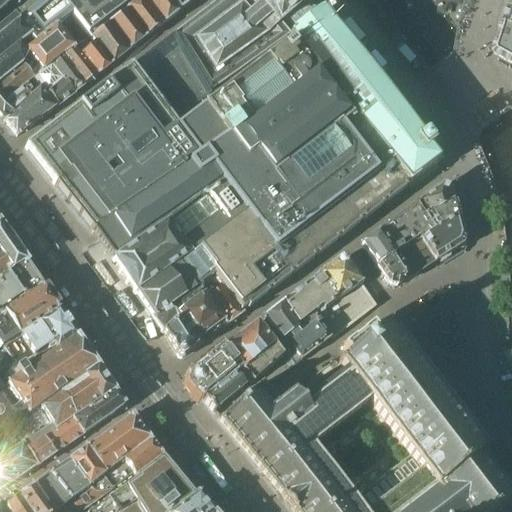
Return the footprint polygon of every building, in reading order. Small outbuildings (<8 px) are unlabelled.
[(0,0),(0,12),(13,0),(0,0)] [(44,0),(26,15),(41,33),(44,36),(55,28),(56,29),(56,28),(68,43),(85,30),(105,14),(110,23),(123,12),(118,4),(114,0),(44,0)] [(140,0),(114,0),(123,12),(124,11),(145,40),(161,28),(161,27),(140,0)] [(140,0),(161,27),(179,14),(171,3),(174,0),(187,0),(191,5),(197,0),(140,0)] [(179,14),(191,5),(187,0),(174,0),(171,3),(179,14)] [(279,25),(303,5),(307,1),(306,0),(220,0),(172,36),(208,94),(277,46),(289,38),(279,25)] [(509,11),(508,11),(474,0),(465,0),(461,14),(478,20),(504,28),(509,11)] [(511,0),(474,0),(508,11),(509,9),(510,9),(511,0)] [(110,23),(107,25),(129,53),(136,47),(145,40),(124,11),(123,12),(110,23)] [(112,65),(129,53),(107,25),(110,23),(105,14),(85,30),(112,65)] [(478,48),(494,58),(498,46),(504,28),(461,14),(459,22),(478,48)] [(42,38),(44,36),(26,15),(16,23),(13,18),(0,28),(0,82),(20,67),(23,56),(21,54),(23,53),(42,38)] [(403,191),(436,166),(437,165),(437,164),(436,164),(435,163),(436,162),(394,105),(382,90),(375,82),(366,70),(348,48),(330,28),(329,27),(328,27),(319,15),(289,38),(277,46),(280,51),(200,112),(217,133),(216,134),(224,143),(91,233),(111,262),(165,223),(180,244),(187,255),(180,260),(184,265),(177,270),(173,264),(164,271),(183,299),(197,288),(211,278),(240,317),(305,267),(404,192),(403,191)] [(24,86),(32,80),(49,67),(60,59),(66,54),(66,55),(73,50),(68,43),(56,28),(56,29),(55,28),(44,36),(42,38),(23,53),(21,54),(23,56),(20,67),(0,82),(0,119),(2,122),(33,97),(24,86)] [(511,30),(504,28),(498,46),(495,55),(498,60),(511,67),(511,30)] [(96,77),(112,65),(85,30),(68,43),(73,50),(79,46),(82,50),(78,53),(96,77)] [(208,94),(172,36),(129,69),(171,124),(209,95),(208,94)] [(78,53),(82,50),(79,46),(73,50),(66,55),(66,54),(60,59),(83,88),(96,77),(78,53)] [(60,59),(49,67),(71,97),(83,88),(60,59)] [(71,97),(49,67),(32,80),(40,91),(54,110),(71,97)] [(175,130),(171,124),(129,69),(62,120),(24,149),(90,233),(224,143),(216,134),(217,133),(200,112),(175,130)] [(40,91),(33,97),(2,122),(16,139),(54,110),(40,91)] [(446,201),(450,198),(447,190),(446,189),(445,188),(443,188),(442,188),(440,188),(441,188),(415,206),(426,222),(435,217),(432,213),(447,203),(446,201)] [(451,204),(450,198),(446,201),(447,203),(432,213),(435,217),(426,222),(434,233),(456,221),(451,204)] [(434,233),(426,222),(415,206),(399,218),(378,234),(393,256),(420,241),(434,233)] [(456,221),(434,233),(420,241),(436,264),(457,250),(457,251),(460,248),(461,242),(456,221)] [(187,255),(180,244),(165,223),(111,262),(112,262),(111,262),(121,277),(132,293),(164,271),(173,264),(177,270),(184,265),(180,260),(187,255)] [(0,281),(24,266),(0,231),(0,281)] [(393,256),(378,234),(362,245),(363,249),(376,269),(394,258),(393,256)] [(436,264),(420,241),(393,256),(394,258),(408,280),(432,264),(434,266),(435,265),(436,264)] [(394,258),(376,269),(376,270),(388,288),(394,290),(408,280),(394,258)] [(359,286),(345,264),(344,263),(343,262),(342,262),(341,261),(340,261),(339,261),(338,262),(314,279),(323,292),(320,295),(330,308),(359,286)] [(0,314),(40,288),(24,266),(0,281),(0,314)] [(166,311),(183,299),(164,271),(132,293),(161,336),(175,358),(178,362),(197,348),(166,311)] [(211,278),(197,288),(226,327),(240,317),(211,278)] [(323,292),(314,279),(280,306),(296,327),(312,315),(315,319),(330,308),(320,295),(323,292)] [(315,319),(314,320),(326,336),(329,340),(330,341),(330,342),(363,317),(375,308),(368,299),(359,286),(330,308),(315,319)] [(40,288),(0,314),(0,349),(2,348),(56,312),(40,288)] [(197,288),(183,299),(166,311),(197,348),(226,327),(197,288)] [(296,327),(280,306),(263,320),(267,324),(266,325),(279,342),(276,344),(284,355),(290,350),(300,363),(309,356),(330,341),(329,340),(326,336),(314,320),(315,319),(312,315),(296,327)] [(55,352),(75,338),(56,312),(2,348),(12,364),(9,365),(13,371),(46,348),(49,352),(53,349),(55,352)] [(284,359),(261,329),(259,330),(255,325),(222,350),(240,373),(245,379),(251,386),(252,386),(252,385),(258,379),(259,379),(262,377),(281,361),(284,359)] [(279,342),(266,325),(261,329),(284,359),(286,357),(284,355),(276,344),(279,342)] [(308,401),(301,406),(292,394),(276,406),(260,387),(219,422),(278,493),(284,501),(284,502),(283,502),(285,505),(286,504),(290,510),(289,510),(290,511),(291,511),(292,511),(291,511),(500,511),(501,511),(500,509),(499,507),(510,499),(478,457),(484,452),(387,326),(386,327),(377,334),(371,326),(342,348),(348,356),(338,364),(344,373),(337,378),(336,376),(334,377),(336,379),(330,383),(329,382),(327,383),(329,385),(323,389),(322,387),(320,388),(322,390),(316,394),(315,392),(313,394),(315,395),(309,400),(308,398),(306,399),(308,401)] [(0,430),(27,417),(37,410),(96,369),(76,340),(75,338),(55,352),(53,349),(49,352),(46,348),(13,371),(19,380),(0,392),(0,430)] [(236,376),(240,373),(222,350),(191,375),(189,377),(188,378),(188,379),(187,381),(187,382),(187,384),(188,385),(202,403),(203,402),(233,378),(236,376)] [(290,350),(284,355),(286,357),(284,359),(287,362),(292,369),(300,363),(290,350)] [(270,387),(290,372),(289,371),(281,361),(262,377),(270,387)] [(0,392),(19,380),(13,371),(9,365),(0,371),(0,392)] [(96,369),(37,410),(53,434),(56,432),(55,431),(71,420),(112,393),(96,369)] [(245,379),(240,373),(236,376),(242,382),(245,379)] [(213,414),(243,389),(233,378),(203,402),(213,414)] [(112,393),(71,420),(82,436),(113,414),(122,408),(122,407),(112,393)] [(135,479),(162,459),(159,455),(158,455),(131,418),(110,433),(85,450),(80,454),(93,471),(80,480),(86,490),(101,480),(109,493),(111,491),(113,495),(135,479)] [(56,432),(53,434),(43,440),(53,456),(82,436),(71,420),(55,431),(56,432)] [(53,456),(43,440),(25,451),(35,468),(36,468),(53,456)] [(4,456),(0,449),(0,492),(23,477),(36,468),(35,468),(25,451),(21,445),(4,456)] [(80,454),(68,463),(80,480),(93,471),(80,454)] [(138,511),(174,511),(194,498),(162,459),(135,479),(113,495),(90,511),(123,511),(134,505),(138,511)] [(86,490),(80,480),(68,463),(50,474),(70,502),(86,490)] [(77,511),(70,502),(50,474),(34,486),(49,508),(54,503),(59,510),(59,511),(77,511)] [(101,480),(86,490),(70,502),(77,511),(82,511),(109,493),(101,480)] [(49,508),(34,486),(19,498),(27,511),(57,511),(59,511),(59,510),(54,503),(49,508)] [(27,511),(19,498),(5,506),(8,511),(27,511)] [(206,511),(194,498),(174,511),(206,511)]
